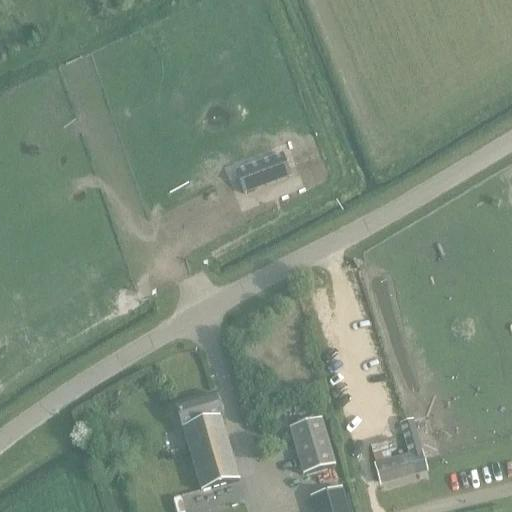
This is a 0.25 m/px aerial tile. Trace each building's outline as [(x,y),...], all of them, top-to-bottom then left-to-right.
[(246,167),(236,171),(244,194),(254,191),(246,167)] [(293,380),(310,376),(300,334),(258,345),(262,361),(286,355),(293,380)] [(239,482),(214,397),(176,408),(201,493),(239,482)] [(303,477),(334,467),(320,421),(289,430),(303,477)] [(409,457),(374,467),(378,483),(410,474),(406,462),(422,458),(421,453),(412,422),(400,426),(409,457)] [(347,511),(341,490),(310,499),(313,511),(347,511)]
